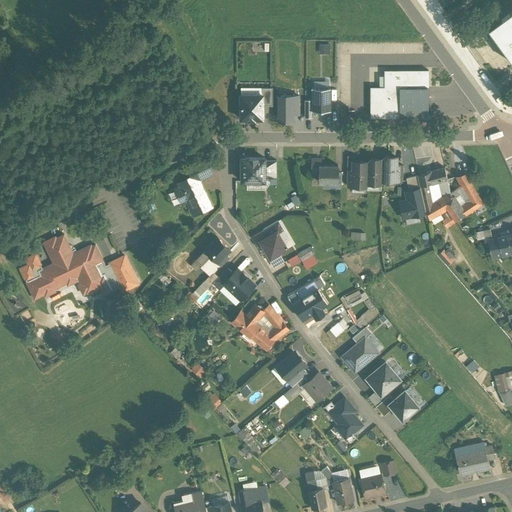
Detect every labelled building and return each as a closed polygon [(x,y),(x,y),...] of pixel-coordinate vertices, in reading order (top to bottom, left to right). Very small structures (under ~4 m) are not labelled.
[(511,12),(491,28),(511,56),(511,12)] [(319,45),(319,54),(330,54),(330,45),(319,45)] [(428,72),(383,73),(384,90),(371,90),(372,119),(429,118),(428,72)] [(331,89),(312,89),(312,102),(312,113),(331,112),(331,89)] [(263,90),(263,96),(263,108),(272,108),(272,90),(263,90)] [(263,121),(263,108),(263,96),(241,96),(241,121),(263,121)] [(279,98),(279,121),(292,121),(292,115),(298,115),(298,98),(279,98)] [(396,158),(385,158),(382,160),(381,182),(382,182),(395,182),(396,167),(396,158)] [(264,159),(245,159),(242,163),(242,182),(262,182),(264,180),(264,162),(264,159)] [(320,160),(312,160),(312,176),(320,176),(320,166),(320,160)] [(382,161),(370,160),(368,163),(367,184),(382,185),(382,182),(381,182),(382,160),(382,161)] [(205,161),(188,169),(192,179),(196,177),(198,181),(212,175),(205,161)] [(276,162),(264,162),(264,180),(276,180),(276,162)] [(367,163),(353,163),(353,171),(353,187),(367,187),(367,184),(368,163),(367,163)] [(463,165),(439,171),(442,182),(449,180),(465,176),(463,165)] [(320,166),(320,176),(319,184),(337,184),(338,173),(338,166),(320,166)] [(403,167),(396,167),(395,182),(402,182),(403,174),(403,167)] [(439,171),(425,175),(428,186),(437,183),(442,182),(439,171)] [(425,175),(418,177),(421,190),(422,195),(429,193),(428,186),(425,175)] [(192,179),(182,184),(183,187),(176,190),(182,204),(187,202),(192,213),(200,210),(201,212),(211,207),(198,181),(196,177),(192,179)] [(409,193),(421,190),(418,177),(406,179),(409,193)] [(437,183),(439,190),(442,189),(445,197),(450,194),(454,192),(449,180),(442,182),(437,183)] [(482,205),(470,183),(462,187),(470,202),(460,209),(465,216),(482,205)] [(404,218),(426,214),(424,203),(422,195),(421,190),(409,193),(407,193),(409,202),(401,204),(404,218)] [(429,193),(422,195),(424,203),(426,210),(430,220),(438,216),(432,205),(429,193)] [(460,209),(450,194),(445,197),(442,199),(446,204),(441,207),(444,212),(448,210),(456,222),(465,216),(460,209)] [(442,199),(432,205),(438,216),(444,212),(441,207),(446,204),(442,199)] [(278,222),(263,231),(267,238),(277,232),(278,234),(284,231),(278,222)] [(490,230),(475,233),(477,241),(491,237),(490,230)] [(267,238),(260,242),(270,259),(287,249),(287,248),(287,247),(286,246),(286,247),(278,234),(277,232),(267,238)] [(511,234),(506,236),(489,240),(493,257),(511,251),(511,234)] [(76,254),(73,255),(70,249),(64,237),(56,240),(55,238),(44,244),(54,265),(42,270),(35,256),(26,260),(28,266),(20,270),(27,283),(26,284),(34,300),(43,296),(41,293),(53,287),(55,291),(65,285),(64,282),(78,275),(88,295),(85,296),(86,297),(101,290),(104,296),(113,292),(112,291),(104,274),(102,275),(98,267),(104,264),(95,247),(92,249),(91,247),(76,254)] [(230,251),(217,238),(205,251),(211,257),(221,266),(227,259),(225,257),(230,251)] [(310,248),(298,255),(302,261),(312,255),(310,248)] [(455,260),(446,249),(438,255),(446,267),(455,260)] [(205,251),(196,261),(202,266),(211,257),(205,251)] [(275,267),(284,261),(281,255),(271,260),(275,267)] [(288,261),(291,267),(300,261),(297,255),(288,261)] [(211,257),(202,266),(200,268),(209,277),(213,273),(214,273),(221,266),(211,257)] [(104,264),(98,267),(102,275),(104,274),(112,291),(120,287),(121,289),(136,282),(124,258),(105,267),(104,264)] [(218,278),(212,284),(219,290),(224,285),(223,284),(233,274),(227,268),(218,278)] [(233,274),(223,284),(224,285),(241,300),(255,286),(237,269),(233,274)] [(209,277),(205,282),(210,287),(212,284),(218,278),(214,273),(213,273),(209,277)] [(319,278),(313,281),(318,289),(324,285),(319,277),(318,277),(319,278)] [(210,287),(205,282),(193,295),(198,299),(210,287)] [(302,299),(292,305),(302,320),(327,304),(318,289),(302,299)] [(363,290),(343,301),(348,310),(363,303),(369,311),(357,323),(361,328),(381,314),(363,290)] [(296,292),(287,297),(292,305),(302,299),(296,292)] [(193,295),(192,295),(187,301),(192,305),(198,299),(193,295)] [(246,315),(237,326),(245,333),(253,325),(264,314),(262,311),(263,311),(255,304),(246,315)] [(289,330),(269,306),(263,311),(262,311),(264,314),(281,335),(289,330)] [(217,323),(221,316),(211,311),(207,318),(217,323)] [(241,311),(232,323),(237,326),(246,315),(241,311)] [(281,335),(264,314),(253,325),(258,329),(260,327),(275,340),(281,335)] [(344,319),(337,324),(327,333),(333,340),(350,326),(344,319)] [(258,329),(253,325),(245,333),(267,350),(275,340),(260,327),(258,329)] [(366,326),(352,339),(357,345),(364,339),(371,333),(366,326)] [(59,336),(53,339),(57,346),(62,344),(59,336)] [(377,354),(364,339),(357,345),(343,357),(356,372),(377,354)] [(300,360),(293,352),(276,366),(284,375),(285,374),(289,378),(289,379),(289,380),(302,368),(303,369),(307,365),(301,359),(300,360)] [(471,373),(480,365),(474,359),(465,367),(471,373)] [(198,363),(191,370),(199,377),(206,370),(198,363)] [(386,363),(367,378),(377,390),(381,395),(386,391),(400,380),(386,363)] [(302,368),(289,380),(294,386),(297,383),(308,375),(303,369),(302,368)] [(482,374),(476,369),(470,375),(475,381),(482,374)] [(511,371),(504,373),(504,374),(494,376),(498,392),(511,389),(511,371)] [(319,374),(304,386),(317,401),(331,389),(319,374)] [(478,381),(471,387),(478,395),(485,389),(478,381)] [(294,386),(288,391),(293,398),(302,390),(297,383),(294,386)] [(511,393),(511,389),(503,391),(506,401),(511,399),(511,393)] [(368,398),(376,407),(390,395),(386,391),(381,395),(377,390),(368,398)] [(288,391),(283,395),(289,401),(293,398),(288,391)] [(418,406),(405,391),(394,400),(389,404),(393,409),(402,420),(418,406)] [(390,395),(376,407),(384,416),(393,409),(389,404),(394,400),(390,395)] [(328,412),(339,424),(352,413),(355,410),(345,398),(335,407),(328,412)] [(324,407),(328,412),(335,407),(331,402),(324,407)] [(362,426),(352,413),(339,424),(335,427),(346,439),(353,434),(362,426)] [(254,444),(244,429),(239,433),(251,450),(255,447),(253,444),(254,444)] [(356,438),(353,434),(346,439),(350,444),(356,438)] [(484,442),(455,449),(456,456),(485,449),(484,447),(485,447),(484,442)] [(485,447),(484,447),(485,449),(486,449),(488,459),(495,458),(492,445),(485,447)] [(456,456),(458,466),(459,466),(460,473),(475,469),(475,472),(490,468),(488,459),(486,449),(485,449),(456,456)] [(393,461),(381,464),(384,476),(396,473),(393,461)] [(378,464),(358,468),(361,478),(380,474),(378,464)] [(331,474),(326,467),(321,471),(326,477),(328,485),(333,484),(332,482),(333,482),(331,474)] [(277,470),(271,474),(275,478),(280,473),(277,470)] [(314,471),(305,473),(309,491),(317,489),(315,479),(314,471)] [(326,477),(321,471),(314,471),(315,479),(319,479),(326,477)] [(289,482),(281,473),(280,473),(275,478),(283,488),(289,482)] [(380,474),(361,478),(365,497),(385,493),(380,474)] [(326,477),(319,479),(321,488),(323,488),(323,491),(329,489),(328,485),(326,477)] [(333,482),(332,482),(333,484),(337,504),(353,500),(348,479),(333,482)] [(2,484),(0,485),(0,494),(4,501),(10,498),(2,484)] [(268,500),(265,486),(257,488),(258,488),(261,502),(268,500)] [(258,488),(240,492),(242,506),(245,505),(261,502),(258,488)] [(309,491),(312,508),(326,506),(323,491),(323,488),(321,488),(317,489),(309,491)] [(193,502),(189,503),(189,505),(186,506),(185,503),(184,501),(173,503),(175,511),(206,511),(205,508),(201,492),(191,494),(193,502)] [(261,502),(245,505),(246,511),(262,511),(261,502)]
